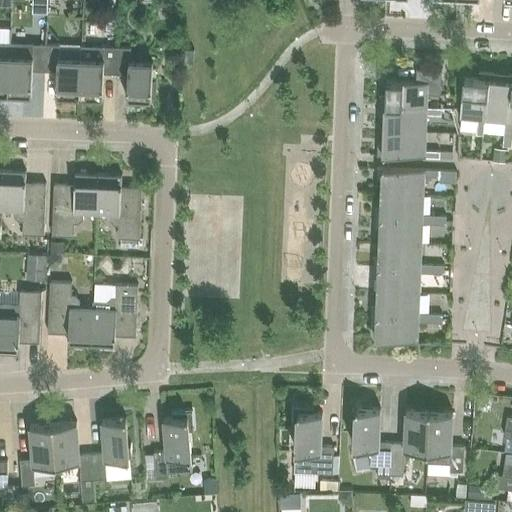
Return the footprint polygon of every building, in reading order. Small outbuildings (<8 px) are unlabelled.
[(10,42),(0,41),(0,93),(8,94),(10,42)] [(44,71),(45,43),(10,42),(8,94),(31,95),(32,70),(44,71)] [(80,59),(59,58),(59,44),(45,43),(44,71),(56,71),(55,96),(79,97),(80,59)] [(116,73),(117,46),(80,45),(80,59),(79,97),(102,97),(103,73),(116,73)] [(117,46),(116,73),(128,74),(127,98),(151,99),(151,97),(154,97),(155,81),(152,81),(152,62),(130,61),(131,47),(117,46)] [(194,49),(185,49),(184,62),(193,62),(194,49)] [(379,105),(427,107),(427,94),(440,95),(441,70),(416,69),(416,81),(386,80),(385,94),(379,94),(379,105)] [(483,134),(484,120),(489,72),(478,71),(477,78),(463,76),(459,118),(460,118),(460,117),(477,119),(476,134),(483,134)] [(511,122),(509,122),(511,88),(511,74),(489,72),(484,120),(504,122),(503,133),(511,134),(511,122)] [(441,108),(427,107),(379,105),(378,116),(385,116),(384,130),(425,131),(426,114),(441,115),(441,108)] [(425,150),(425,131),(384,130),(384,143),(377,143),(377,155),(439,157),(439,150),(425,150)] [(511,136),(511,134),(503,133),(502,145),(511,146),(511,136)] [(382,192),(423,194),(424,176),(439,176),(439,182),(455,182),(456,170),(376,167),(376,179),(382,179),(382,192)] [(2,169),(1,207),(14,208),(14,215),(19,220),(22,220),(22,233),(44,234),(46,182),(25,181),(26,170),(2,169)] [(97,211),(98,173),(74,172),(74,183),(53,183),(51,234),(73,235),(74,222),(77,222),(82,218),(83,210),(97,211)] [(98,173),(97,211),(110,212),(110,219),(115,224),(118,224),(118,237),(140,238),(142,186),(121,185),(122,174),(98,173)] [(422,214),(423,194),(382,192),(381,206),(375,206),(374,217),(422,219),(422,214)] [(434,224),(434,214),(422,214),(422,219),(374,217),(374,228),(380,228),(380,241),(421,243),(422,223),(434,224)] [(446,215),(434,214),(434,224),(445,224),(446,215)] [(420,268),(420,263),(421,243),(380,241),(379,255),(373,255),(372,266),(420,268)] [(27,253),(26,279),(45,280),(46,254),(27,253)] [(432,273),(432,264),(420,263),(420,268),(372,266),(372,277),(378,277),(378,291),(419,292),(420,272),(432,273)] [(444,264),(432,264),(432,273),(443,273),(444,264)] [(93,307),(92,307),(79,307),(79,299),(74,294),(71,294),(71,281),(50,280),(47,332),(68,333),(68,344),(91,345),(93,307)] [(136,336),(138,284),(116,283),(115,296),(112,296),(107,300),(92,300),(92,307),(93,307),(91,345),(115,346),(115,335),(136,336)] [(39,342),(41,290),(19,289),(19,302),(0,301),(0,351),(18,352),(19,341),(39,342)] [(418,312),(419,292),(378,291),(377,304),(371,304),(370,315),(418,317),(418,321),(430,322),(430,313),(418,312)] [(442,313),(430,313),(430,322),(441,322),(442,313)] [(417,341),(418,321),(418,317),(370,315),(370,326),(376,326),(376,340),(418,342),(418,341),(417,341)] [(321,445),(322,412),(313,412),(313,407),(293,406),(292,426),(297,426),(295,471),(332,473),(333,446),(321,445)] [(390,474),(391,441),(379,441),(380,408),(356,407),(354,447),(366,447),(370,467),(377,467),(377,473),(390,474)] [(427,450),(429,410),(405,409),(404,442),(391,441),(390,474),(403,474),(404,449),(427,450)] [(192,410),(172,412),(172,417),(163,417),(166,450),(153,451),(155,478),(169,477),(169,472),(192,470),(189,431),(194,430),(192,410)] [(426,462),(450,463),(449,471),(462,471),(464,445),(451,444),(452,411),(429,410),(427,450),(426,462)] [(511,415),(507,415),(503,435),(511,438),(511,415)] [(91,453),(94,479),(106,478),(105,459),(129,457),(129,453),(132,453),(131,442),(128,442),(126,417),(102,419),(104,452),(91,453)] [(94,479),(91,453),(79,454),(76,421),(53,423),(56,463),(79,461),(82,500),(95,499),(93,479),(94,479)] [(33,464),(56,463),(53,423),(30,424),(32,457),(19,458),(21,485),(35,484),(33,464)] [(511,452),(505,452),(502,474),(497,474),(495,487),(511,489),(511,452)]
